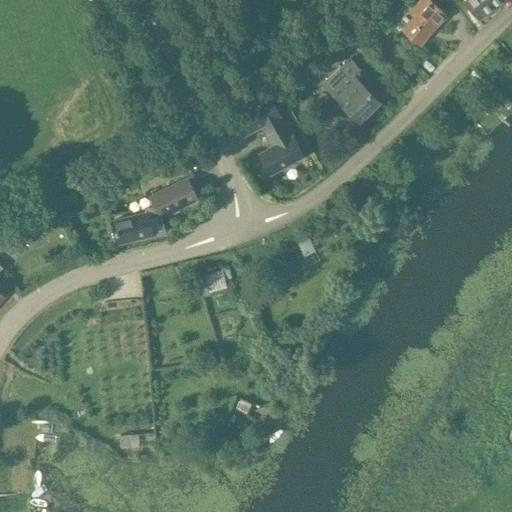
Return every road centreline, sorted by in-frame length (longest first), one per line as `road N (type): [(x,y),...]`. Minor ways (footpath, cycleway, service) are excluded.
road 1 (unclassified): [(248,226),(289,213),(328,187),(511,16)]
road 2 (unclassified): [(0,341),(26,308),(56,290),(248,226)]
road 3 (unclassified): [(248,226),(150,0)]
